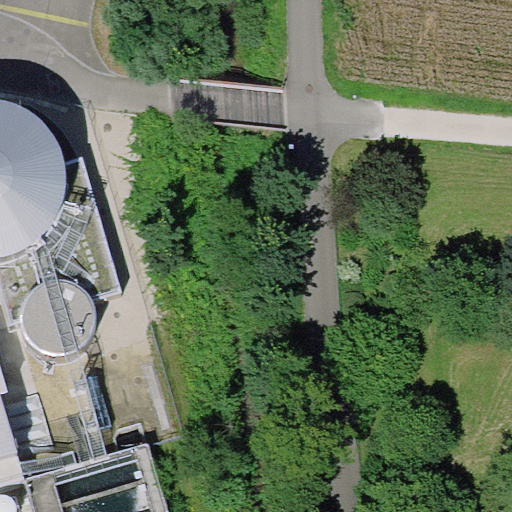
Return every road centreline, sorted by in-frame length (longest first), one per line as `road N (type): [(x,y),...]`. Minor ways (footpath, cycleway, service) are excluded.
road 1 (track): [(305,112),(349,511)]
road 2 (track): [(511,132),(305,112)]
